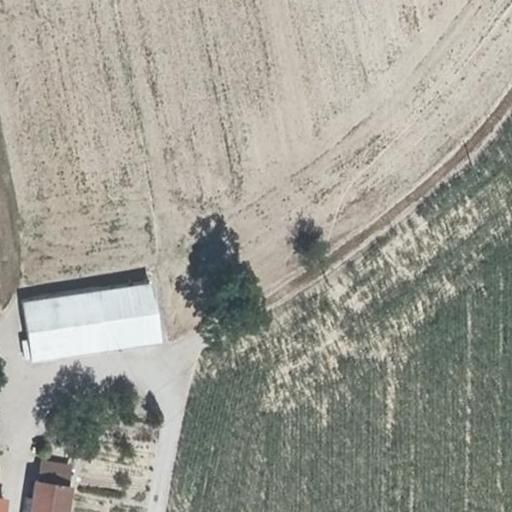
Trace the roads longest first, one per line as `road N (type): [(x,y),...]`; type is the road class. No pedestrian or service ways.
road 1 (track): [(511,101),(467,161),(305,284),(188,346),(12,378),(0,348)]
road 2 (unclassified): [(188,346),(152,511)]
